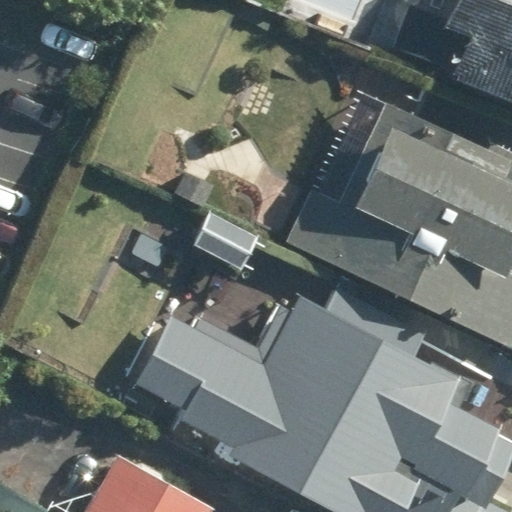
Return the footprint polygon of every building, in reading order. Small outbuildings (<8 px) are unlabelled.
[(511,0),(405,0),(389,48),(448,70),(446,76),(511,99),(511,0)] [(511,156),(356,82),(282,236),(511,346),(511,156)] [(204,206),(187,239),(236,265),(253,231),(204,206)] [(193,324),(165,309),(129,381),(177,405),(172,415),(225,442),(222,447),(351,511),(509,511),(476,495),(508,433),(482,420),(485,413),(451,396),(463,371),(409,344),(417,328),(330,284),(320,303),(292,289),(263,345),(199,312),(193,324)] [(209,511),(215,502),(114,447),(94,484),(70,471),(51,506),(47,511),(209,511)]
